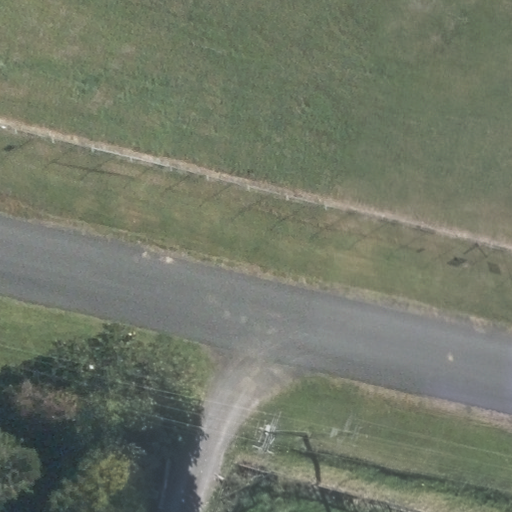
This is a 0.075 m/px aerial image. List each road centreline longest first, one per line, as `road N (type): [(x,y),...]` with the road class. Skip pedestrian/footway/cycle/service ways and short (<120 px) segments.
road 1 (unclassified): [(511,373),(0,248)]
road 2 (track): [(268,314),(203,511)]
